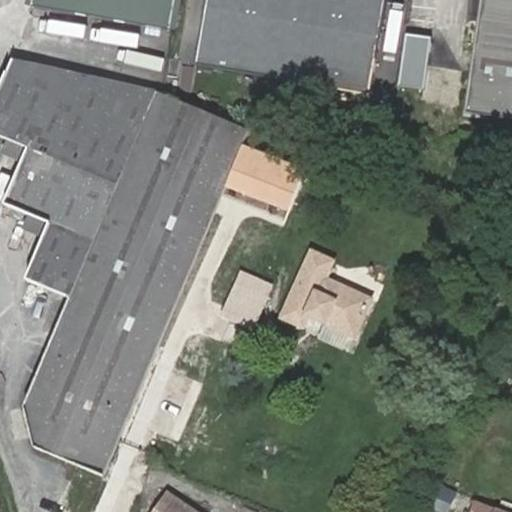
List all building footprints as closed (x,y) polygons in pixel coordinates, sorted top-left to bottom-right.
[(167,0),(23,0),(23,2),(162,29),(167,0)] [(207,0),(195,66),(370,96),(388,0),(207,0)] [(511,0),(485,0),(469,117),(511,123),(511,0)] [(71,300),(158,92),(149,89),(26,63),(13,62),(0,92),(0,138),(30,151),(6,207),(51,226),(28,283),(71,300)] [(126,430),(250,132),(158,92),(71,300),(25,409),(36,449),(105,478),(126,430)] [(481,220),(457,209),(451,223),(474,235),(481,220)] [(334,263),(311,253),(282,319),(304,329),(310,318),(355,339),(372,301),(327,281),(334,263)] [(191,511),(170,498),(160,511),(191,511)]
